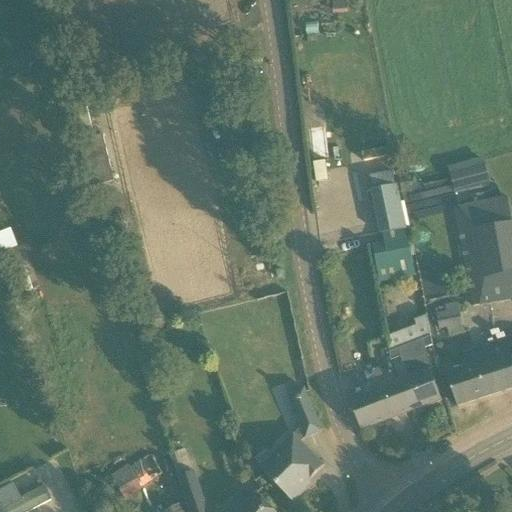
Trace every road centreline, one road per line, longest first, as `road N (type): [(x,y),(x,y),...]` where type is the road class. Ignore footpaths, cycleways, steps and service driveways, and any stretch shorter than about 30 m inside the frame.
road 1 (tertiary): [(397,507),(348,433),(324,366),(262,0)]
road 2 (secondary): [(397,507),(511,439)]
